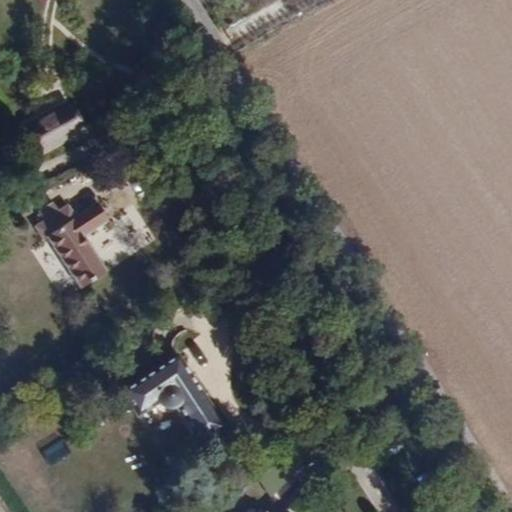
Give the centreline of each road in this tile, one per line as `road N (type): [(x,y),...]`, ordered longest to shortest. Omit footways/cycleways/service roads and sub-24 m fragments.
road 1 (residential): [(187,0),(408,349)]
road 2 (track): [(511,511),(408,349)]
